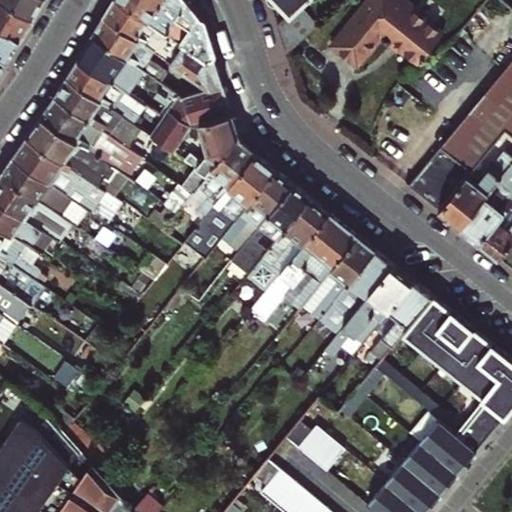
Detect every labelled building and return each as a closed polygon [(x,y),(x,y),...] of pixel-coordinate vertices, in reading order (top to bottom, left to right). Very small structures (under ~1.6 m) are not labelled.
[(0,0),(0,24),(20,37),(33,16),(6,0),(0,0)] [(6,0),(33,16),(42,0),(6,0)] [(214,57),(205,60),(121,0),(112,0),(104,14),(172,63),(208,89),(222,84),(214,57)] [(121,0),(205,60),(214,57),(201,17),(187,0),(121,0)] [(272,0),(275,2),(280,2),(292,13),(299,6),(305,0),(272,0)] [(400,0),(369,0),(332,47),(360,69),(383,40),(384,45),(386,46),(388,46),(393,46),(419,66),(444,34),(400,0)] [(317,25),(299,6),(292,13),(277,27),(286,53),(317,25)] [(160,80),(172,63),(104,14),(93,33),(160,80)] [(0,55),(6,59),(20,37),(0,24),(0,55)] [(166,85),(160,80),(93,33),(79,56),(128,92),(148,106),(150,108),(157,98),(166,85)] [(122,101),(128,92),(79,56),(67,75),(139,128),(144,122),(139,118),(141,115),(122,101)] [(511,63),(409,186),(439,209),(466,177),(505,130),(511,135),(511,63)] [(152,137),(139,128),(67,75),(55,95),(122,144),(133,153),(142,141),(156,151),(161,144),(152,137)] [(205,121),(231,113),(222,84),(208,89),(183,96),(166,85),(157,98),(172,108),(152,137),(161,144),(175,154),(194,127),(196,124),(205,121)] [(122,101),(141,115),(148,106),(128,92),(122,101)] [(110,161),(122,144),(55,95),(41,115),(112,168),(115,165),(110,161)] [(208,178),(239,139),(231,113),(205,121),(206,126),(208,152),(197,170),(200,173),(208,178)] [(116,171),(112,168),(41,115),(28,134),(98,186),(103,179),(108,183),(116,171)] [(102,189),(98,186),(28,134),(14,154),(77,202),(87,209),(102,189)] [(180,239),(186,244),(257,153),(239,139),(208,178),(199,190),(208,197),(194,215),(196,217),(180,239)] [(439,209),(460,226),(498,181),(511,163),(511,157),(503,150),(475,184),(466,177),(439,209)] [(226,234),(237,219),(276,169),(257,153),(186,244),(185,246),(205,261),(226,234)] [(65,219),(77,202),(14,154),(1,173),(65,219)] [(242,247),(243,248),(294,183),(276,169),(237,219),(226,234),(242,247)] [(60,226),(65,219),(1,173),(0,174),(0,199),(49,236),(57,224),(60,226)] [(195,195),(199,190),(208,178),(200,173),(187,190),(195,195)] [(98,186),(102,189),(103,190),(108,183),(103,179),(98,186)] [(480,242),(511,202),(511,192),(498,181),(460,226),(480,242)] [(251,272),(266,254),(311,196),(294,183),(243,248),(253,255),(244,267),(251,273),(251,272)] [(185,208),(194,215),(208,197),(199,190),(195,195),(193,198),(185,208)] [(297,235),(307,242),(331,212),(311,196),(266,254),(276,262),(297,235)] [(41,248),(49,236),(0,199),(0,226),(8,233),(12,227),(22,234),(41,248)] [(511,202),(480,242),(500,258),(511,242),(511,202)] [(310,266),(325,278),(359,235),(331,212),(307,242),(286,269),(271,287),(256,307),(269,317),(289,292),(310,266)] [(60,226),(65,229),(70,223),(65,219),(60,226)] [(25,244),(18,239),(8,233),(0,226),(0,254),(38,282),(41,284),(46,277),(39,272),(39,271),(31,265),(17,255),(25,244)] [(8,233),(18,239),(22,234),(12,227),(8,233)] [(276,262),(286,269),(307,242),(297,235),(276,262)] [(304,304),(321,318),(376,249),(359,235),(325,278),(304,304)] [(511,242),(500,258),(511,267),(511,242)] [(17,255),(31,265),(38,254),(25,244),(17,255)] [(321,318),(340,333),(395,264),(376,249),(321,318)] [(33,290),(38,282),(0,254),(0,282),(18,296),(26,285),(33,290)] [(374,327),(380,320),(414,279),(395,264),(340,333),(315,365),(322,371),(339,350),(349,358),(358,347),(374,327)] [(289,292),(304,304),(325,278),(310,266),(289,292)] [(121,288),(141,303),(155,285),(135,270),(121,288)] [(251,303),(256,307),(271,287),(251,272),(251,273),(235,294),(249,305),(251,303)] [(401,333),(405,329),(433,294),(414,279),(380,320),(374,327),(358,347),(377,363),(380,359),(383,356),(401,333)] [(34,308),(18,296),(0,282),(0,300),(12,310),(25,320),(34,308)] [(455,311),(433,294),(405,329),(401,333),(423,350),(455,311)] [(0,313),(6,318),(12,310),(0,300),(0,313)] [(440,364),(472,325),(455,311),(423,350),(440,364)] [(6,318),(0,313),(0,326),(2,324),(14,333),(18,327),(6,318)] [(461,381),(492,342),(472,325),(440,364),(461,381)] [(482,398),(511,361),(511,357),(492,342),(461,381),(482,398)] [(0,355),(4,359),(10,352),(0,344),(0,355)] [(77,371),(84,376),(99,356),(93,351),(77,371)] [(404,374),(383,356),(380,359),(377,363),(376,364),(397,382),(404,374)] [(506,417),(511,410),(511,361),(482,398),(485,400),(506,417)] [(366,393),(384,371),(376,364),(358,386),(366,393)] [(414,396),(421,388),(404,374),(397,382),(414,396)] [(0,379),(0,404),(13,388),(1,379),(0,379)] [(349,414),(366,393),(358,386),(341,407),(349,414)] [(434,413),(441,405),(421,388),(414,396),(434,413)] [(506,417),(485,400),(481,405),(502,423),(506,417)] [(458,433),(464,425),(441,405),(434,413),(440,418),(458,433)] [(502,423),(481,405),(469,419),(490,436),(502,423)] [(422,440),(460,472),(478,451),(458,433),(440,418),(422,440)] [(131,511),(133,509),(112,487),(97,470),(68,438),(53,422),(43,431),(27,419),(0,456),(0,511),(131,511)] [(313,431),(299,419),(287,434),(300,446),(313,431)] [(490,436),(469,419),(464,425),(458,433),(478,451),(490,436)] [(313,431),(300,446),(314,457),(333,435),(319,424),(313,431)] [(105,459),(108,456),(75,428),(68,438),(97,470),(105,459)] [(328,469),(347,447),(333,435),(314,457),(328,469)] [(422,440),(404,461),(443,493),(460,472),(422,440)] [(283,467),(269,456),(256,472),(269,483),(283,467)] [(112,487),(123,474),(105,459),(97,470),(112,487)] [(404,461),(387,481),(423,511),(426,511),(443,493),(404,461)] [(298,481),(283,467),(269,483),(263,491),(278,504),(298,481)] [(135,511),(138,511),(149,499),(123,474),(112,487),(133,509),(135,511)] [(298,511),(314,494),(298,481),(278,504),(287,511),(298,511)] [(423,511),(387,481),(369,503),(379,511),(423,511)] [(324,511),(329,506),(314,494),(298,511),(324,511)] [(240,511),(247,503),(238,497),(226,511),(240,511)]
